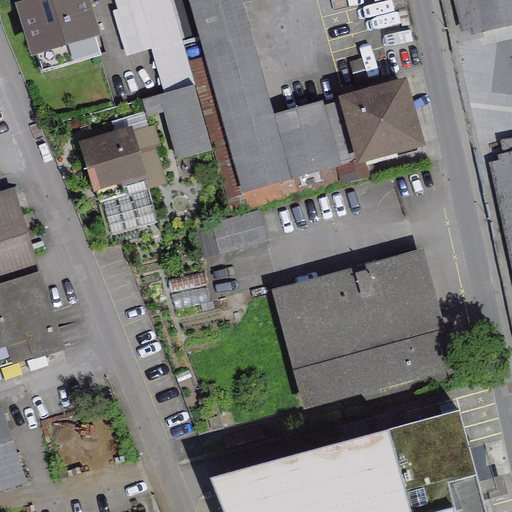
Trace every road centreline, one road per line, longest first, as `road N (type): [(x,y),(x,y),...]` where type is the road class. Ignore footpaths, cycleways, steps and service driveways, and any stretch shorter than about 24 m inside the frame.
road 1 (residential): [(185,511),(0,48)]
road 2 (residential): [(511,429),(416,0)]
